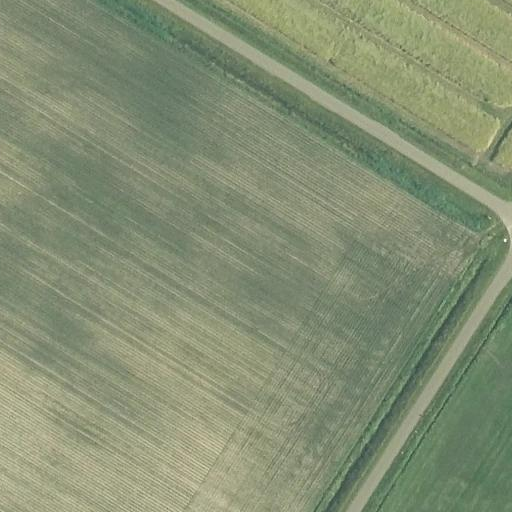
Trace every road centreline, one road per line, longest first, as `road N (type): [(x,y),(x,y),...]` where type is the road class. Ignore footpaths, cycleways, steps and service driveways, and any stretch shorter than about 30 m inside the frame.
road 1 (unclassified): [(511,213),(162,0)]
road 2 (unclassified): [(361,511),(511,275)]
